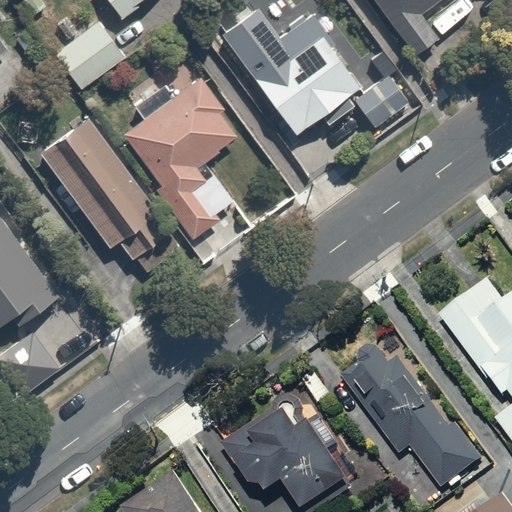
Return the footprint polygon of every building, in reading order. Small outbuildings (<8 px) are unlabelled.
[(0,0),(0,60),(18,48),(0,23),(0,21),(13,12),(3,0),(0,0)] [(111,0),(126,20),(154,0),(111,0)] [(372,0),(414,64),(444,45),(424,13),(444,0),(372,0)] [(269,5),(223,43),(287,122),(274,133),(303,168),(386,100),(318,16),(293,35),(269,5)] [(104,21),(61,56),(85,85),(128,50),(104,21)] [(154,122),(129,139),(207,254),(239,233),(224,212),(242,200),(219,167),(255,143),(231,108),(237,104),(216,73),(180,97),(172,85),(142,104),(154,122)] [(88,115),(34,155),(110,256),(122,247),(143,276),(185,244),(88,115)] [(0,345),(67,295),(0,206),(0,345)] [(508,403),(489,416),(511,450),(511,281),(496,293),(482,272),(429,307),(488,395),(498,389),(508,403)] [(43,332),(10,356),(35,389),(67,365),(43,332)] [(384,350),(331,389),(383,459),(401,446),(430,486),(466,460),(384,350)] [(270,412),(211,450),(232,482),(253,490),(269,480),(289,511),(299,511),(343,484),(302,420),(283,433),(270,412)] [(199,511),(170,467),(109,506),(112,511),(199,511)] [(511,511),(497,490),(464,511),(511,511)]
